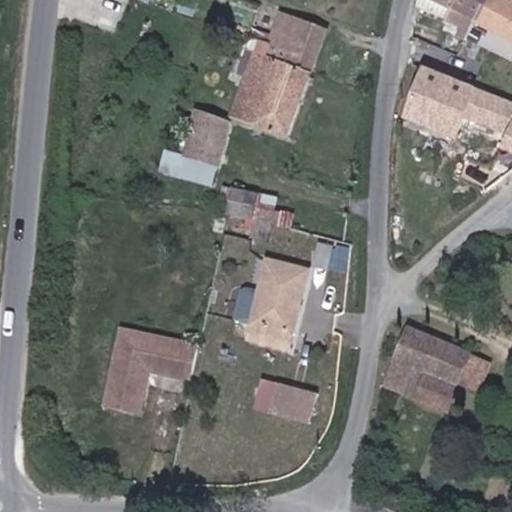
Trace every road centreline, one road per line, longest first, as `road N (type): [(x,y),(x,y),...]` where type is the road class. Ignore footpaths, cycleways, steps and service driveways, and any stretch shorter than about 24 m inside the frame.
road 1 (tertiary): [(0,489),(53,0)]
road 2 (residential): [(404,0),(388,57),(368,328)]
road 3 (residential): [(368,328),(466,231),(511,199)]
road 4 (residential): [(368,328),(328,509)]
